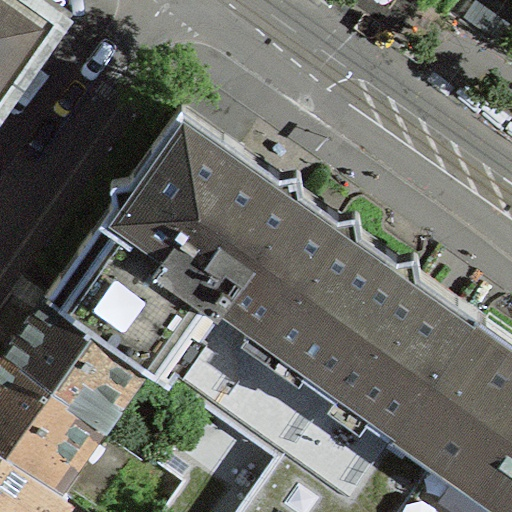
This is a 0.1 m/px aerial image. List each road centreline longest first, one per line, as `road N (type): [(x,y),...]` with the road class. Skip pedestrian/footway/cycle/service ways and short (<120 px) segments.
road 1 (secondary): [(228,0),(318,105),(511,249)]
road 2 (residential): [(165,0),(0,233)]
road 3 (secondary): [(511,148),(359,41),(275,0)]
